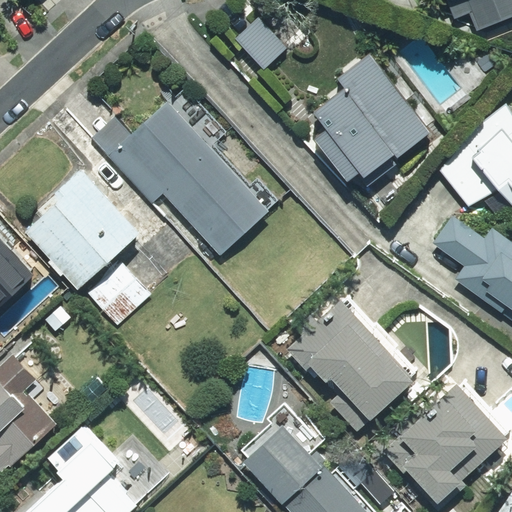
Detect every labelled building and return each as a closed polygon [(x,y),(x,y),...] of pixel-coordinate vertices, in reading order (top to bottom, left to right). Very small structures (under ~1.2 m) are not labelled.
[(511,0),(439,0),(456,41),(511,19),(511,0)] [(263,67),(287,45),(257,14),(233,36),(263,67)] [(436,100),(461,85),(431,34),(406,48),(436,100)] [(363,58),(301,106),(357,178),(419,130),(363,58)] [(113,150),(213,260),(274,205),(174,95),(113,150)] [(472,203),(500,183),(511,205),(511,119),(504,104),(467,125),(472,133),(439,157),(472,203)] [(77,289),(141,235),(91,176),(26,230),(77,289)] [(511,320),(511,252),(487,236),(479,248),(445,222),(431,240),(466,268),(455,284),(511,320)] [(0,226),(0,293),(34,261),(0,226)] [(117,323),(146,295),(116,265),(88,293),(117,323)] [(361,422),(404,378),(332,308),(289,351),(361,422)] [(6,360),(0,365),(0,470),(59,415),(6,360)] [(454,386),(384,447),(431,500),(500,439),(454,386)] [(273,498),(311,465),(278,428),(240,462),(273,498)] [(48,457),(61,470),(19,511),(84,511),(93,503),(102,511),(127,511),(140,499),(73,432),(48,457)] [(334,470),(371,511),(387,511),(400,501),(356,451),(334,470)] [(355,511),(323,472),(281,506),(285,511),(355,511)] [(511,511),(511,482),(496,511),(511,511)]
